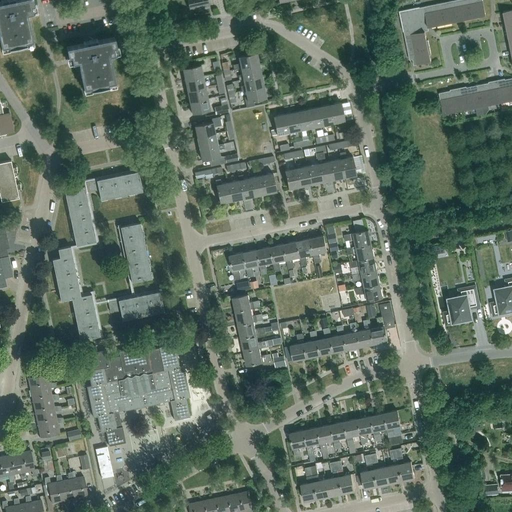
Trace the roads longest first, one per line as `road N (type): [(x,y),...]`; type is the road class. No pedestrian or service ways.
road 1 (residential): [(0,423),(53,155)]
road 2 (residential): [(356,90),(348,72),(269,25),(150,50)]
road 3 (residential): [(244,440),(218,378),(191,244)]
road 4 (residential): [(191,244),(378,206)]
road 5 (residential): [(244,440),(355,379),(413,366)]
road 6 (residential): [(413,366),(378,206)]
road 7 (residential): [(117,511),(244,440)]
road 8 (residential): [(437,492),(413,366)]
